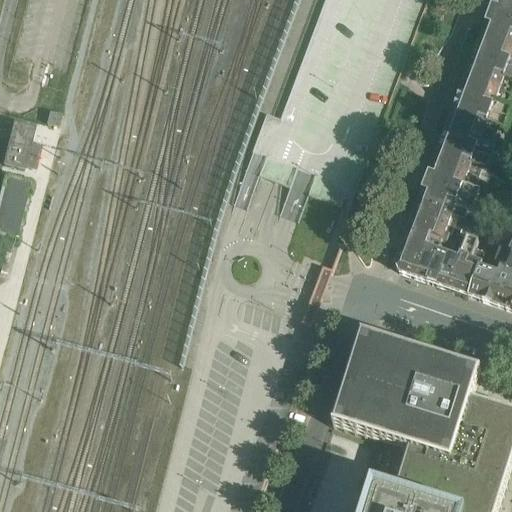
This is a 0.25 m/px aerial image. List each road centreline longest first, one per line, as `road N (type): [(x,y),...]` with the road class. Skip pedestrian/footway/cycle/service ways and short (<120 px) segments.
road 1 (track): [(108,0),(3,310)]
road 2 (residential): [(367,287),(476,0)]
road 3 (residential): [(282,511),(367,287)]
road 4 (residential): [(511,337),(367,287)]
